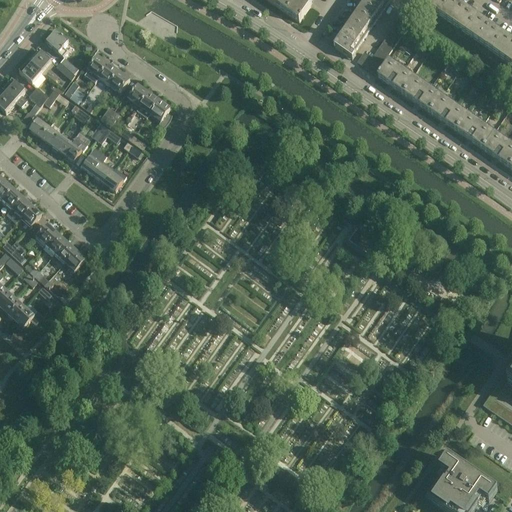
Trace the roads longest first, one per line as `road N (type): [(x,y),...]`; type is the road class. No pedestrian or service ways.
road 1 (residential): [(0,159),(94,245),(189,109),(106,44),(103,30)]
road 2 (tertiary): [(511,200),(303,56)]
road 3 (residential): [(511,454),(471,426),(500,364),(471,337)]
